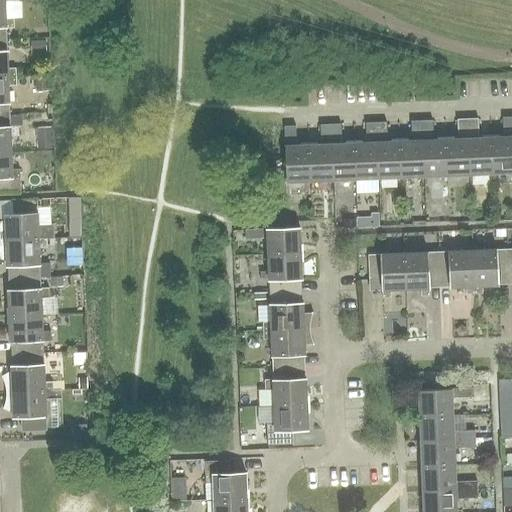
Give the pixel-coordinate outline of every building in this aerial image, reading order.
[(3,19),(2,2),(0,2),(0,40),(4,40),(3,29),(11,28),(11,18),(9,19),(3,19)] [(0,78),(13,78),(13,69),(12,69),(5,69),(4,40),(0,40),(0,78)] [(46,53),(46,41),(31,41),(31,54),(46,53)] [(13,78),(0,78),(0,116),(7,116),(6,86),(13,86),(14,86),(13,78)] [(50,91),(49,78),(35,78),(36,92),(50,91)] [(0,153),(9,153),(8,137),(15,136),(16,137),(16,127),(8,127),(7,116),(0,116),(0,153)] [(502,137),(490,138),(492,174),(511,173),(511,117),(502,118),(502,137)] [(478,119),(467,120),(469,175),(492,174),(490,138),(479,138),(478,119)] [(457,139),(444,139),(446,176),(469,175),(467,120),(456,120),(457,139)] [(423,177),(421,121),(410,122),(411,141),(399,141),(400,178),(423,177)] [(432,121),(421,121),(423,177),(446,176),(444,139),(432,140),(432,121)] [(365,142),(353,143),(354,180),(377,179),(375,123),(364,124),(365,142)] [(385,123),(375,123),(377,179),(400,178),(399,141),(386,142),(385,123)] [(340,124),(329,125),(331,181),(354,180),(353,143),(341,143),(340,124)] [(320,144),(307,145),(308,182),(331,181),(329,125),(319,125),(320,144)] [(295,126),(283,127),(285,183),(308,182),(307,145),(295,145),(295,126)] [(37,128),(38,142),(53,141),(52,128),(37,128)] [(10,170),(9,153),(0,153),(0,192),(19,191),(18,169),(17,169),(10,170)] [(10,202),(11,215),(36,214),(36,201),(10,202)] [(0,241),(45,240),(52,240),(52,225),(37,226),(36,214),(11,215),(3,215),(3,226),(0,226),(0,241)] [(81,237),(80,220),(68,220),(69,238),(81,237)] [(268,255),(300,254),(299,228),(245,231),(245,239),(267,238),(268,255)] [(10,268),(10,279),(39,278),(37,248),(44,248),(45,248),(45,240),(0,241),(0,256),(5,257),(5,268),(10,268)] [(83,248),(66,248),(67,266),(83,265),(83,248)] [(506,250),(472,251),(473,293),(482,293),(481,287),(498,286),(498,280),(507,280),(506,250)] [(473,293),(472,251),(437,253),(438,283),(448,282),(448,288),(465,287),(465,293),(473,293)] [(437,253),(403,254),(405,290),(420,289),(420,295),(428,295),(428,289),(428,283),(438,283),(437,253)] [(269,293),(297,292),(296,283),(301,282),(300,254),(268,255),(268,271),(260,272),(261,282),(269,281),(269,293)] [(405,290),(403,254),(367,255),(368,281),(380,280),(381,291),(382,297),(390,296),(390,290),(405,290)] [(40,265),(41,277),(51,277),(50,264),(40,265)] [(63,277),(50,277),(51,287),(63,287),(63,277)] [(6,291),(7,317),(40,316),(40,299),(46,299),(47,299),(47,289),(39,289),(39,278),(10,279),(11,290),(6,291)] [(263,331),(310,329),(310,326),(310,322),(311,319),(312,315),(311,315),(310,316),(302,316),(302,305),(297,305),(297,292),(269,293),(270,322),(263,322),(263,331)] [(13,355),(42,354),(42,342),(49,342),(49,332),(48,332),(41,333),(40,316),(7,317),(8,344),(13,343),(13,355)] [(273,369),(299,368),(299,358),(304,358),(303,347),(312,347),(312,348),(313,347),(312,345),(311,342),(311,339),(310,336),(310,332),(310,329),(263,331),(263,339),(271,339),(273,369)] [(4,390),(4,393),(51,391),(51,383),(50,383),(43,383),(42,354),(13,355),(14,366),(9,366),(9,377),(1,378),(1,377),(0,376),(0,378),(1,380),(2,383),(3,387),(4,390)] [(273,407),(306,405),(305,381),(300,381),(299,368),(273,369),(273,379),(265,379),(265,390),(272,390),(273,407)] [(87,389),(87,378),(79,378),(79,389),(87,389)] [(511,378),(498,379),(499,391),(511,390),(511,378)] [(418,390),(419,416),(452,414),(451,398),(472,397),(472,388),(418,390)] [(511,390),(499,391),(499,403),(511,402),(511,390)] [(3,406),(1,410),(3,410),(3,408),(11,408),(12,419),(20,419),(20,431),(45,430),(44,400),(50,400),(52,400),(51,391),(4,393),(4,397),(4,400),(3,403),(3,406)] [(511,402),(499,403),(500,415),(511,414),(511,402)] [(291,432),(307,431),(306,405),(273,407),(274,423),(267,424),(268,445),(292,444),(291,432)] [(419,416),(421,441),(475,439),(474,431),(453,432),(452,414),(419,416)] [(511,414),(500,415),(500,426),(511,425),(511,414)] [(73,440),(87,439),(86,425),(73,425),(73,440)] [(500,438),(501,438),(511,437),(511,425),(500,426),(500,438)] [(422,466),(455,465),(454,448),(475,447),(475,439),(421,441),(422,466)] [(205,484),(213,484),(214,501),(246,499),(245,472),(230,473),(230,461),(204,462),(205,484)] [(422,466),(423,492),(477,490),(476,481),(456,482),(455,465),(422,466)] [(511,477),(503,478),(503,488),(511,487),(511,477)] [(423,511),(456,511),(455,498),(477,498),(477,490),(423,492),(423,511)] [(246,511),(246,499),(214,501),(214,511),(246,511)]
